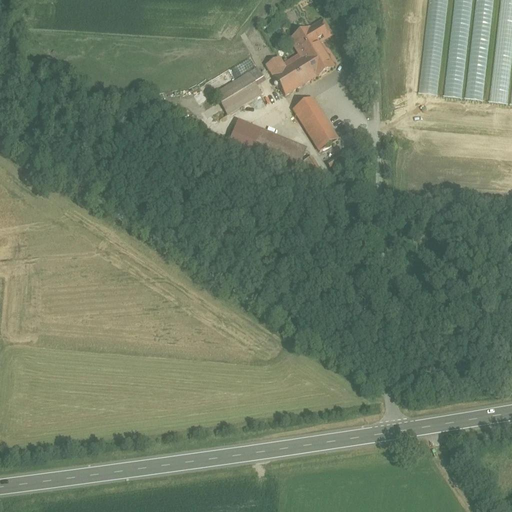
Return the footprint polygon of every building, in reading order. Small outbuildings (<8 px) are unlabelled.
[(309,30),(289,42),(299,57),(282,67),(278,60),(266,68),(285,99),(333,69),(319,46),(331,38),(324,26),(311,34),(309,30)] [(248,76),(214,97),(227,118),(261,97),(248,76)] [(338,143),(312,101),(293,113),(319,154),(338,143)] [(235,123),(225,150),(295,175),(305,148),(235,123)] [(352,148),(338,157),(342,164),(356,156),(352,148)] [(311,159),(299,165),(304,173),(316,167),(311,159)]
